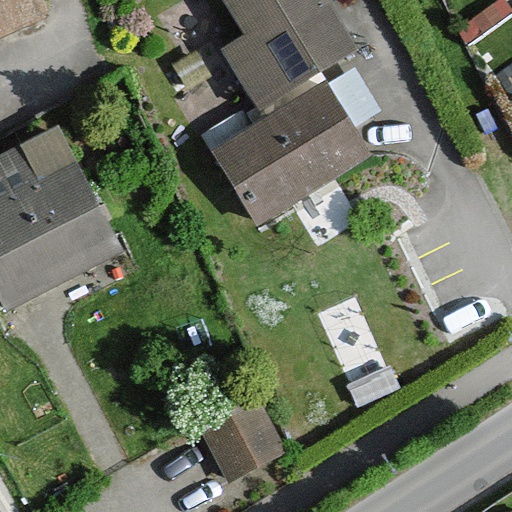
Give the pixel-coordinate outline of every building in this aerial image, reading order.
[(0,0),(0,46),(51,25),(40,0),(0,0)] [(364,61),(324,0),(213,0),(242,45),(219,59),(261,126),(364,61)] [(328,95),(207,165),(249,237),(370,168),(328,95)] [(62,135),(0,166),(0,322),(125,258),(62,135)] [(263,394),(207,427),(236,475),(291,442),(263,394)]
